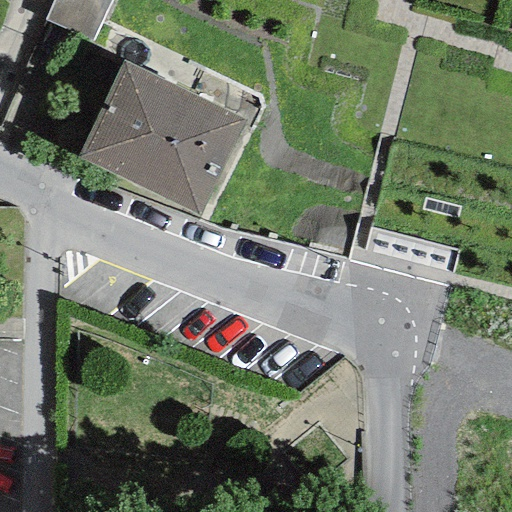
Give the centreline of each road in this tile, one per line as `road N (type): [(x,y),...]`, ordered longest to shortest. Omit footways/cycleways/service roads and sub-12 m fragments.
road 1 (residential): [(364,328),(41,208),(0,180)]
road 2 (unknown): [(371,511),(377,367),(364,328)]
